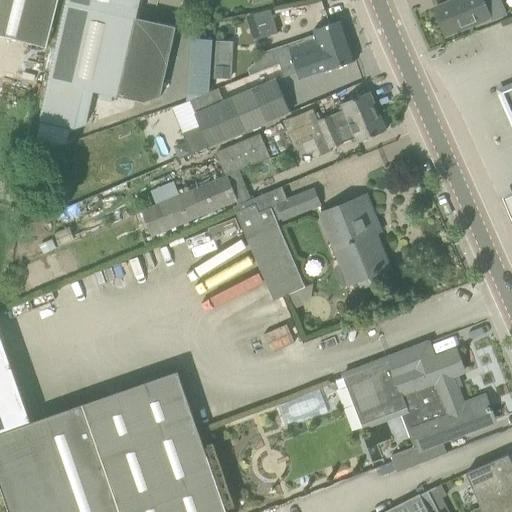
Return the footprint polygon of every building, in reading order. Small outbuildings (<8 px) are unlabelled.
[(57,0),(0,0),(0,35),(46,47),(57,0)] [(144,101),(160,96),(176,27),(136,18),(140,0),(66,0),(65,4),(32,155),(68,142),(71,127),(74,128),(83,88),(144,101)] [(454,0),(434,9),(445,36),(490,17),(492,22),(506,16),(499,0),(454,0)] [(248,21),(253,40),(278,33),(273,14),(248,21)] [(315,36),(275,49),(276,50),(276,51),(280,63),(349,41),(342,20),(323,27),(313,30),(315,36)] [(349,41),(280,63),(285,76),(298,71),(300,79),(326,71),(355,61),(349,41)] [(265,51),(247,69),(249,75),(270,67),(280,63),(276,51),(276,50),(275,49),(275,48),(265,51)] [(233,63),(216,62),(215,81),(232,82),(233,63)] [(187,101),(172,107),(183,134),(192,154),(291,112),(276,79),(224,101),(219,88),(190,100),(187,101)] [(511,88),(503,92),(504,93),(506,93),(511,107),(511,88)] [(303,145),(315,139),(378,112),(369,92),(341,104),(343,110),(318,120),(313,108),(283,122),(295,148),(303,145)] [(378,112),(315,139),(322,155),(332,151),(330,148),(356,137),(358,143),(386,130),(378,112)] [(215,152),(226,176),(270,157),(261,133),(215,152)] [(185,142),(178,145),(183,155),(190,152),(185,142)] [(306,153),(303,145),(295,148),(289,150),(293,158),(306,153)] [(282,183),(285,194),(312,186),(309,175),(282,183)] [(237,201),(226,176),(142,211),(152,237),(237,201)] [(252,199),(238,204),(234,207),(274,300),(305,287),(277,221),(282,219),(320,203),(314,190),(288,201),(282,187),(252,199)] [(322,213),(334,241),(331,243),(339,264),(337,265),(334,270),(339,283),(344,285),(347,284),(348,286),(370,277),(369,275),(388,268),(371,226),(377,223),(366,196),(322,213)] [(511,198),(501,203),(511,227),(511,198)] [(69,227),(54,234),(59,245),(74,238),(69,227)] [(45,255),(55,250),(51,241),(41,245),(45,255)] [(226,511),(178,370),(29,423),(0,340),(0,485),(9,511),(226,511)] [(387,359),(343,375),(363,428),(409,410),(409,411),(420,407),(426,423),(413,427),(419,445),(391,455),(397,471),(446,453),(442,440),(494,420),(485,395),(463,404),(457,390),(452,376),(464,371),(456,350),(455,350),(455,351),(436,359),(429,341),(427,341),(386,357),(387,359)] [(339,388),(336,380),(327,383),(329,389),(333,391),(339,388)] [(481,506),(472,510),(473,511),(511,511),(511,464),(508,455),(466,473),(474,491),(481,506)] [(384,511),(448,511),(435,486),(384,511)]
